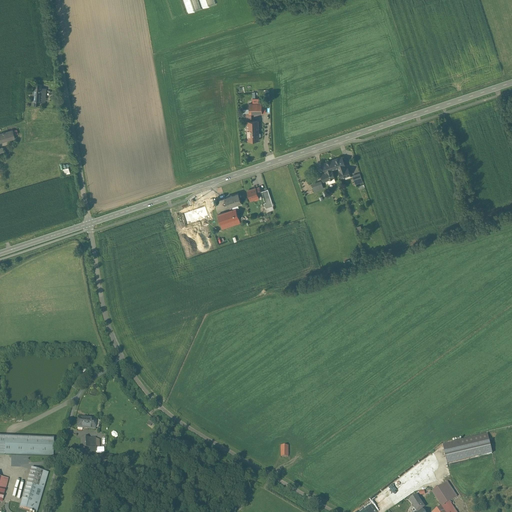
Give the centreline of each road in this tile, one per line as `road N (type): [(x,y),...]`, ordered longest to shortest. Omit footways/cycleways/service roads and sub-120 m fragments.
road 1 (secondary): [(511,82),(88,223)]
road 2 (unclassified): [(88,223),(110,332),(146,392),(175,419),(334,511)]
road 3 (unclassified): [(49,0),(88,223)]
